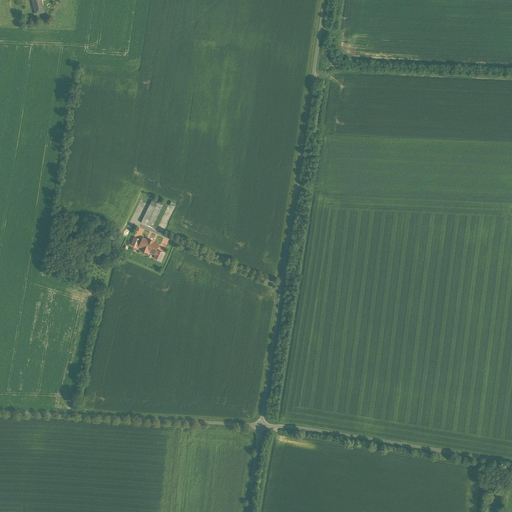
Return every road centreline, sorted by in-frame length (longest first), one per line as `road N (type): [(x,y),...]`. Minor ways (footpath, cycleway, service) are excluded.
road 1 (unclassified): [(324,0),(259,426)]
road 2 (unclassified): [(0,412),(259,426)]
road 3 (unclassified): [(259,426),(511,463)]
